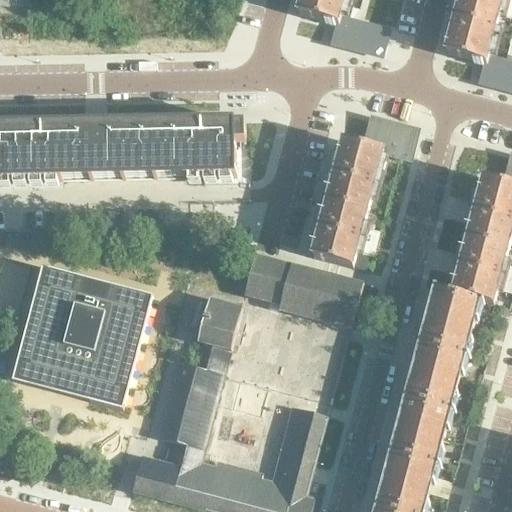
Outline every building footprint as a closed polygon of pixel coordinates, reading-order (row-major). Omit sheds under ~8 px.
[(213,0),(86,0),(87,26),(214,24),(213,0)] [(303,0),(299,17),(326,24),(325,26),(334,28),(335,27),(338,27),(339,28),(341,20),(346,0),(303,0)] [(461,0),(456,22),(496,32),(499,18),(504,0),(461,0)] [(511,0),(504,0),(499,18),(511,20),(511,0)] [(353,10),(349,22),(352,23),(356,24),(359,12),(353,10)] [(333,44),(332,45),(345,49),(352,23),(349,22),(341,20),(339,28),(338,27),(337,30),(333,44)] [(454,31),(447,57),(474,64),(473,65),(483,68),(484,66),(485,67),(486,67),(488,59),(496,32),(456,22),(452,21),(449,30),(454,31)] [(352,23),(345,49),(357,52),(364,26),(356,24),(352,23)] [(364,26),(357,52),(369,55),(376,29),(364,26)] [(376,29),(369,55),(383,59),(384,57),(383,57),(389,33),(376,29)] [(481,83),(480,85),(493,88),(500,62),(488,59),(486,67),(485,67),(485,69),(481,83)] [(500,62),(493,88),(505,91),(511,66),(506,64),(504,63),(500,62)] [(369,134),(365,149),(384,155),(384,156),(399,160),(411,163),(418,137),(418,136),(372,123),(369,134)] [(235,124),(22,128),(22,127),(9,127),(9,131),(0,131),(0,184),(60,183),(60,173),(187,171),(187,181),(237,179),(236,144),(246,143),(245,126),(236,126),(235,124)] [(331,197),(329,205),(368,216),(384,156),(384,155),(365,149),(345,144),(341,159),(337,173),(333,172),(331,182),(334,183),(331,197)] [(475,220),(469,242),(509,253),(511,239),(511,188),(505,186),(485,181),(477,210),(473,209),(471,219),(475,220)] [(314,260),(313,261),(354,271),(355,266),(358,255),(364,231),(368,216),(329,205),(326,213),(323,227),(319,226),(316,236),(320,237),(317,251),(315,258),(314,258),(314,260)] [(364,231),(358,255),(373,259),(375,252),(376,248),(380,235),(364,231)] [(461,274),(454,298),(480,304),(494,308),(494,307),(498,292),(505,268),(509,253),(469,242),(463,265),(459,264),(457,273),(461,274)] [(352,332),(364,286),(363,286),(362,288),(256,261),(257,258),(256,258),(246,295),(282,305),(280,311),(351,329),(351,332),(352,332)] [(511,269),(505,268),(498,292),(511,295),(511,269)] [(132,381),(146,327),(153,299),(80,280),(72,278),(43,270),(14,380),(34,385),(78,397),(86,399),(86,398),(91,399),(90,404),(123,413),(125,408),(130,389),(132,381)] [(428,326),(422,348),(465,360),(472,332),(480,304),(454,298),(452,297),(445,295),(437,293),(431,316),(430,319),(429,325),(428,326)] [(225,380),(225,378),(229,365),(230,360),(232,352),(242,313),(223,308),(213,305),(205,303),(194,342),(205,345),(203,353),(199,352),(196,362),(200,363),(198,371),(187,369),(185,368),(165,444),(167,444),(178,447),(176,453),(173,452),(170,463),(173,464),(172,469),(161,467),(142,461),(134,493),(133,495),(134,496),(135,493),(164,501),(163,502),(176,505),(176,504),(204,511),(215,472),(212,471),(201,468),(205,453),(203,452),(222,379),(225,380)] [(414,381),(408,403),(451,414),(458,387),(465,360),(422,348),(422,350),(416,371),(416,373),(414,379),(414,381)] [(173,401),(163,398),(158,420),(168,423),(173,401)] [(399,435),(393,457),(436,469),(443,441),(451,414),(408,403),(402,425),(402,426),(399,435)] [(312,511),(316,499),(315,498),(315,499),(305,494),(305,492),(304,491),(307,482),(311,464),(316,465),(317,464),(314,463),(325,420),(328,421),(328,420),(294,411),(274,487),(261,484),(262,477),(217,465),(215,472),(204,511),(207,511),(312,511)] [(385,490),(379,511),(424,511),(429,496),(436,469),(393,457),(388,479),(387,483),(385,488),(385,490)]
